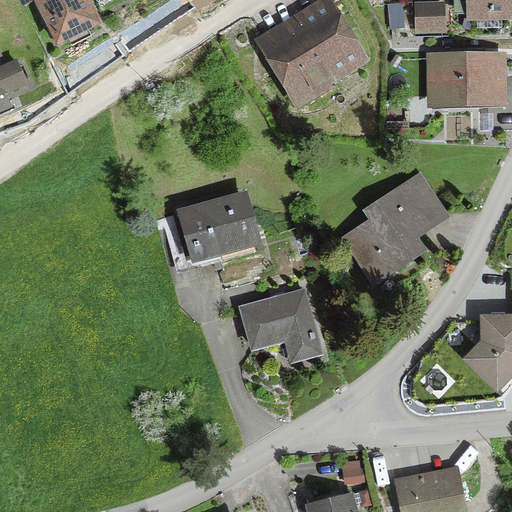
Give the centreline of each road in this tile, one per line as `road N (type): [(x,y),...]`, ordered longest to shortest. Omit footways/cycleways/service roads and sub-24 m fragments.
road 1 (tertiary): [(0,162),(101,87),(242,0)]
road 2 (residential): [(511,181),(436,316),(347,406)]
road 3 (residential): [(347,406),(181,502),(149,511)]
road 4 (residential): [(347,406),(413,431),(511,425)]
